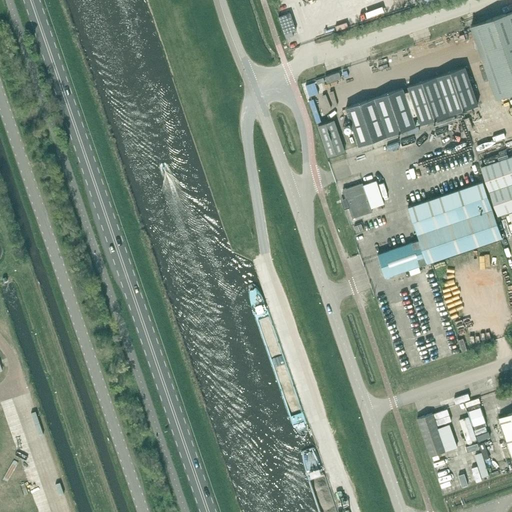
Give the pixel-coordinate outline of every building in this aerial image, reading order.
[(496,98),(511,93),(511,11),(471,26),(496,98)] [(286,33),(295,30),(290,15),(281,18),(286,33)] [(421,124),(478,105),(465,67),(408,86),(421,124)] [(355,68),(337,73),(339,79),(357,74),(355,68)] [(309,98),(326,92),(322,81),(305,87),(309,98)] [(359,146),(416,126),(403,88),(346,108),(359,146)] [(329,156),(345,151),(334,120),(318,125),(329,156)] [(383,149),(394,146),(393,141),(382,145),(383,149)] [(359,162),(364,160),(361,151),(355,153),(359,162)] [(511,210),(511,155),(481,167),(498,215),(511,210)] [(372,210),(378,207),(384,205),(386,205),(377,181),(364,186),(372,210)] [(372,210),(364,186),(362,183),(343,190),(348,203),(343,205),(345,209),(349,207),(353,218),(372,211),(372,210)] [(385,277),(494,240),(475,184),(400,210),(411,243),(378,254),(385,277)] [(384,205),(378,207),(381,214),(387,212),(384,205)] [(356,233),(364,230),(361,224),(354,226),(356,233)] [(475,338),(469,340),(474,351),(479,349),(475,338)] [(511,460),(511,412),(497,417),(511,460)] [(445,451),(438,428),(432,413),(417,418),(430,456),(445,451)] [(450,425),(438,428),(445,451),(458,447),(450,425)] [(490,476),(511,471),(511,466),(500,469),(497,450),(485,452),(490,476)]
